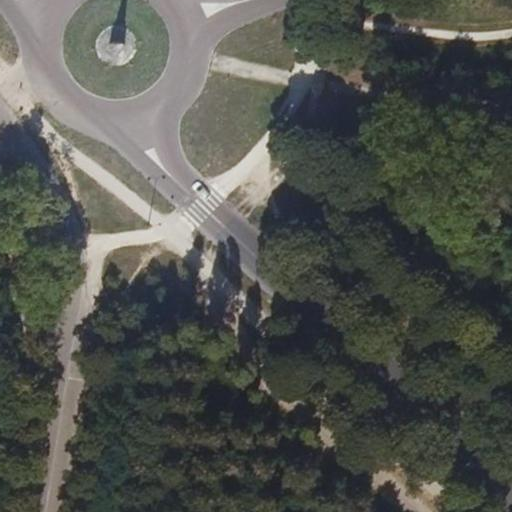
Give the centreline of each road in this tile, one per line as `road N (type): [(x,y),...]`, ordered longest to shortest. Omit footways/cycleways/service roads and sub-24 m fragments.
road 1 (tertiary): [(130,110),(150,158),(213,225),(511,509)]
road 2 (unknown): [(421,511),(215,306),(184,237)]
road 3 (track): [(511,120),(178,58)]
road 4 (tertiary): [(47,33),(59,83),(79,102),(130,110)]
